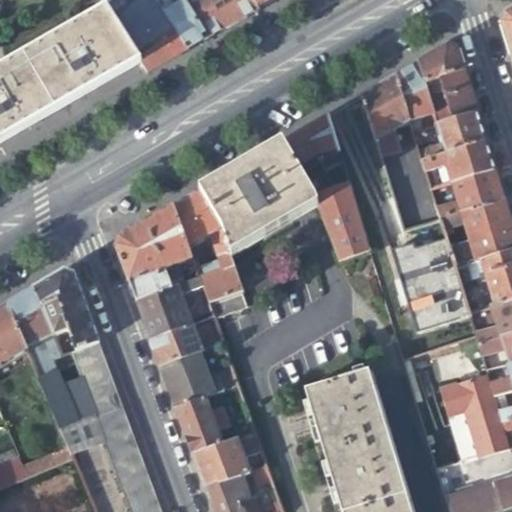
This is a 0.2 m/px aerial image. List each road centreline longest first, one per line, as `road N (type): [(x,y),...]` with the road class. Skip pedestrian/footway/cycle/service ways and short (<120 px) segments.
road 1 (secondary): [(70,191),(400,0)]
road 2 (residential): [(70,191),(187,511)]
road 3 (residential): [(469,0),(511,139)]
